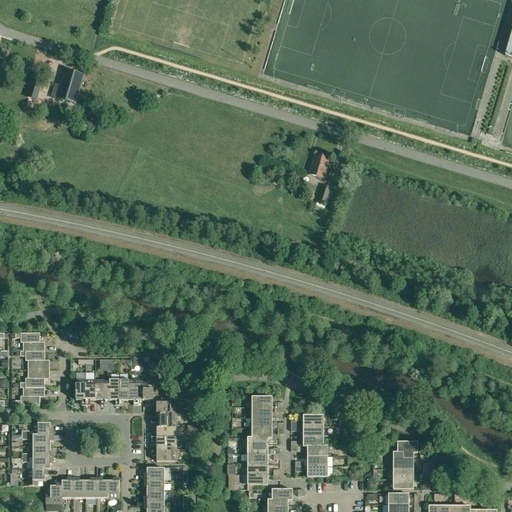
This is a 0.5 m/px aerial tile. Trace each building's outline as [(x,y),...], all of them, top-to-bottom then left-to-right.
[(55,85),(51,99),(74,105),(83,76),(65,71),(61,87),(55,85)] [(27,98),(37,101),(44,78),(34,75),(27,98)] [(315,156),(309,175),(324,180),(330,160),(315,156)] [(326,204),(332,189),(322,186),(317,202),(326,204)] [(315,206),(313,213),(322,216),(324,209),(315,206)] [(20,353),(20,355),(45,354),(44,347),(38,347),(38,344),(40,344),(40,335),(15,335),(15,340),(23,340),(23,353),(20,353)] [(45,354),(20,355),(20,358),(28,358),(28,371),(49,371),(49,365),(43,365),(43,362),(45,362),(45,354)] [(143,367),(143,358),(134,358),(134,367),(143,367)] [(20,384),(20,388),(44,388),(45,380),(43,380),(43,378),(49,378),(49,371),(28,371),(28,384),(20,384)] [(82,406),(86,406),(86,381),(76,381),(76,401),(82,402),(82,406)] [(95,381),(86,381),(86,406),(90,406),(90,401),(95,401),(95,381)] [(95,381),(95,401),(101,401),(101,406),(105,406),(105,401),(110,401),(110,391),(105,391),(105,381),(95,381)] [(119,381),(105,381),(105,391),(110,391),(110,401),(115,401),(115,406),(119,406),(119,381)] [(123,401),(129,401),(129,391),(134,391),(134,381),(119,381),(119,406),(123,406),(123,401)] [(143,381),(134,381),(134,391),(129,391),(129,401),(133,401),(133,406),(138,406),(138,401),(143,401),(143,381)] [(143,381),(143,401),(153,401),(153,396),(158,396),(158,381),(143,381)] [(44,395),(44,388),(20,388),(20,389),(23,389),(23,402),(15,402),(15,407),(40,407),(40,398),(38,398),(38,396),(44,395)] [(164,404),(156,404),(156,414),(177,414),(177,400),(182,400),(182,393),(169,393),(169,399),(164,399),(164,404)] [(251,409),(272,409),(272,398),(251,398),(251,409)] [(272,409),(251,409),(251,419),(272,419),(272,409)] [(177,424),(177,414),(156,414),(156,420),(151,420),(151,424),(156,424),(156,429),(167,429),(167,424),(177,424)] [(323,427),(323,417),(302,417),(303,427),(323,427)] [(272,430),(272,419),(251,419),(251,429),(272,430)] [(151,439),(176,439),(177,424),(167,424),(167,429),(156,429),(156,434),(151,434),(151,439)] [(50,425),(33,425),(33,438),(53,438),(53,430),(50,430),(50,429),(50,430),(48,430),(48,425),(50,425)] [(303,427),(303,438),(323,438),(323,427),(303,427)] [(247,439),(258,440),(258,445),(268,446),(268,440),(272,440),(272,430),(251,429),(251,439),(247,439)] [(53,438),(33,438),(33,448),(48,448),(48,443),(53,443),(53,438)] [(303,438),(303,448),(327,448),(327,447),(323,447),(323,438),(303,438)] [(156,443),(156,448),(167,448),(167,453),(176,453),(176,439),(151,439),(151,443),(156,443)] [(258,440),(247,439),(247,456),(268,456),(273,456),(273,451),(268,451),(268,446),(258,445),(258,440)] [(417,455),(417,444),(397,443),(397,454),(393,454),(403,454),(403,460),(413,460),(413,455),(417,455)] [(48,448),(33,448),(33,460),(53,459),(53,453),(48,453),(48,448)] [(176,463),(176,453),(167,453),(167,448),(156,448),(156,453),(151,453),(151,457),(156,457),(156,463),(176,463)] [(307,448),(307,458),(327,458),(327,448),(303,448),(307,448)] [(403,454),(393,454),(393,471),(413,470),(413,460),(403,460),(403,454)] [(247,456),(247,466),(268,466),(268,456),(247,456)] [(307,458),(307,468),(327,468),(327,458),(307,458)] [(53,459),(33,460),(33,471),(48,471),(48,466),(53,466),(53,459)] [(247,466),(247,476),(268,476),(268,466),(247,466)] [(327,468),(307,468),(307,479),(327,479),(327,468)] [(144,482),(164,481),(164,470),(147,470),(147,471),(149,471),(149,475),(144,475),(144,482)] [(413,470),(393,471),(393,481),(413,481),(413,470)] [(48,471),(33,471),(28,471),(28,487),(37,487),(37,483),(43,483),(43,477),(48,477),(48,471)] [(268,487),(268,476),(247,476),(247,487),(268,487)] [(73,500),(73,480),(67,480),(67,485),(62,485),(62,483),(62,505),(62,500),(73,500)] [(73,500),(85,500),(85,483),(84,483),(84,485),(80,485),(80,480),(73,480),(73,500)] [(85,483),(85,500),(96,500),(96,480),(90,480),(90,485),(85,485),(85,483)] [(96,500),(108,500),(108,485),(103,485),(103,480),(96,480),(96,500)] [(113,485),(108,485),(108,500),(119,500),(119,480),(113,480),(113,485)] [(164,481),(144,482),(144,488),(149,488),(149,493),(146,493),(164,493),(164,481)] [(413,481),(393,481),(393,491),(413,491),(413,481)] [(51,488),(50,488),(50,496),(46,496),(46,505),(52,505),(52,511),(61,511),(62,505),(62,483),(62,485),(56,485),(56,490),(51,490),(51,488)] [(267,501),(267,502),(292,502),(292,491),(271,491),(271,501),(267,501)] [(164,493),(146,493),(149,493),(149,498),(144,498),(144,505),(164,504),(164,493)] [(388,506),(408,506),(408,495),(388,495),(388,506)] [(292,502),(267,502),(267,511),(287,511),(288,502),(292,502)]
